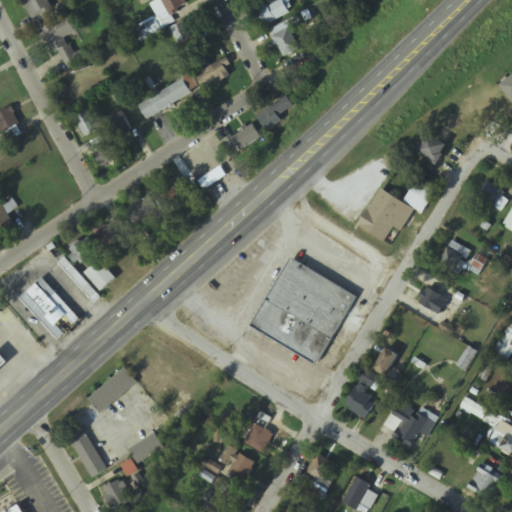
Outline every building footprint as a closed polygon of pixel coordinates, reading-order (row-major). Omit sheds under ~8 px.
[(34,21),(53,10),(47,0),(29,0),(24,3),(34,21)] [(163,0),(152,5),(158,19),(133,31),(138,42),(167,29),(164,22),(191,9),(187,0),(163,0)] [(271,0),(258,5),(267,25),(289,16),(282,0),(271,0)] [(174,28),(181,45),(203,36),(196,19),(174,28)] [(73,48),(65,22),(40,29),(49,56),(73,48)] [(298,25),(275,27),(278,56),(300,54),(298,25)] [(69,68),(80,62),(71,49),(61,56),(69,68)] [(202,88),(232,78),(227,62),(197,72),(202,88)] [(194,95),(186,81),(139,107),(147,121),(194,95)] [(271,132),(295,106),(283,96),(259,122),(271,132)] [(0,115),(0,136),(22,127),(14,109),(0,115)] [(76,119),(86,139),(101,131),(91,112),(76,119)] [(113,135),(129,131),(125,114),(108,118),(113,135)] [(224,141),(229,155),(260,142),(255,128),(224,141)] [(440,165),(449,146),(428,136),(420,155),(440,165)] [(95,146),(100,168),(118,164),(113,142),(95,146)] [(208,188),(226,178),(222,170),(203,179),(208,188)] [(360,228),(386,243),(394,229),(402,233),(415,210),(423,215),(437,189),(419,180),(406,204),(380,190),(360,228)] [(508,196),(489,183),(478,198),(498,211),(508,196)] [(162,211),(155,195),(129,208),(136,224),(162,211)] [(106,248),(122,240),(118,232),(125,228),(121,221),(98,233),(106,248)] [(79,268),(100,257),(91,240),(70,250),(79,268)] [(459,277),(472,253),(453,242),(439,265),(459,277)] [(471,269),(482,274),(488,262),(477,256),(471,269)] [(116,283),(104,262),(87,272),(99,293),(116,283)] [(254,331),(321,366),(357,296),(290,262),(254,331)] [(21,300),(59,342),(70,331),(81,322),(44,280),(21,300)] [(450,302),(428,288),(417,303),(439,318),(450,302)] [(478,355),(470,350),(458,367),(465,372),(478,355)] [(387,378),(400,359),(388,352),(375,370),(387,378)] [(0,372),(9,365),(0,354),(0,372)] [(138,384),(126,370),(89,401),(101,415),(138,384)] [(386,383),(365,372),(346,410),(367,421),(386,383)] [(393,439),(414,451),(422,436),(428,439),(439,420),(422,411),(420,415),(400,403),(386,429),(396,434),(393,439)] [(263,453),(274,434),(267,430),(273,419),(263,413),(245,443),(263,453)] [(490,444),(511,455),(511,427),(501,422),(490,444)] [(93,480),(108,472),(84,428),(70,436),(93,480)] [(138,465),(165,450),(157,435),(130,450),(138,465)] [(220,459),(244,479),(256,465),(232,445),(220,459)] [(335,480),(328,477),(335,463),(318,455),(308,476),(331,488),(335,480)] [(503,477),(481,466),(469,490),(491,502),(503,477)] [(112,510),(132,502),(130,495),(146,489),(140,474),(104,490),(112,510)] [(344,505),(355,510),(354,511),(371,511),(380,496),(370,491),(373,485),(357,478),(344,505)] [(201,505),(210,511),(228,511),(238,498),(216,483),(201,505)] [(324,502),(327,495),(310,485),(306,492),(324,502)]
